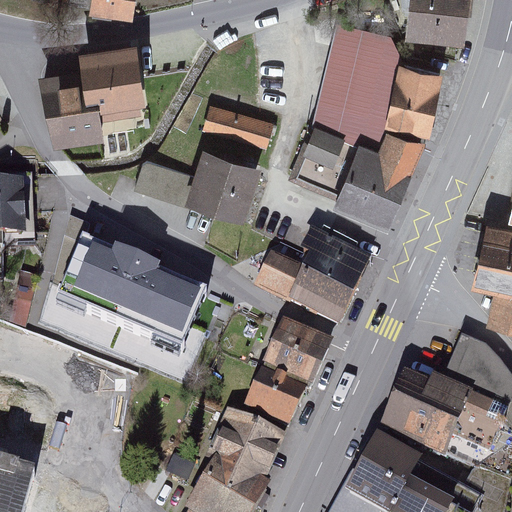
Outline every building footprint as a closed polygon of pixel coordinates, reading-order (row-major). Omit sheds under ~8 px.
[(133,0),(68,0),(68,4),(89,6),(88,12),(131,18),(133,0)] [(410,0),(405,40),(463,48),(470,0),(410,0)] [(403,39),(338,22),(311,123),(376,140),(403,39)] [(89,53),(91,67),(99,114),(139,108),(130,46),(89,53)] [(441,75),(400,66),(387,126),(427,135),(441,75)] [(103,139),(99,114),(91,67),(39,76),(53,147),(103,139)] [(274,125),(210,107),(203,132),(267,150),(274,125)] [(346,139),(316,127),(305,154),(334,167),(346,139)] [(380,151),(360,143),(333,208),(388,231),(411,174),(423,145),(387,132),(380,151)] [(263,169),(203,149),(186,203),(246,222),(263,169)] [(136,189),(175,200),(184,170),(145,158),(136,189)] [(0,250),(36,249),(33,178),(0,179),(0,250)] [(511,230),(486,224),(470,289),(493,294),(486,324),(511,330),(511,230)] [(305,276),(302,282),(354,307),(372,267),(312,238),(302,260),(311,264),(305,276)] [(206,303),(82,250),(57,307),(181,360),(206,303)] [(255,294),(289,309),(302,282),(305,276),(272,260),(255,294)] [(341,333),(354,307),(302,282),(289,309),(341,333)] [(332,348),(284,328),(265,372),(313,393),(332,348)] [(52,355),(0,340),(0,381),(41,393),(52,355)] [(442,389),(433,385),(431,390),(406,379),(381,438),(445,467),(449,458),(477,471),(484,466),(488,463),(491,460),(495,458),(499,454),(508,449),(511,451),(511,385),(485,352),(463,343),(442,389)] [(307,397),(263,376),(246,414),(290,434),(307,397)] [(265,511),(295,443),(235,417),(193,511),(265,511)] [(371,445),(334,511),(505,511),(511,479),(511,451),(508,449),(499,454),(495,458),(491,460),(488,463),(484,466),(477,471),(473,474),(462,492),(371,445)] [(0,511),(101,511),(104,501),(0,470),(0,511)]
